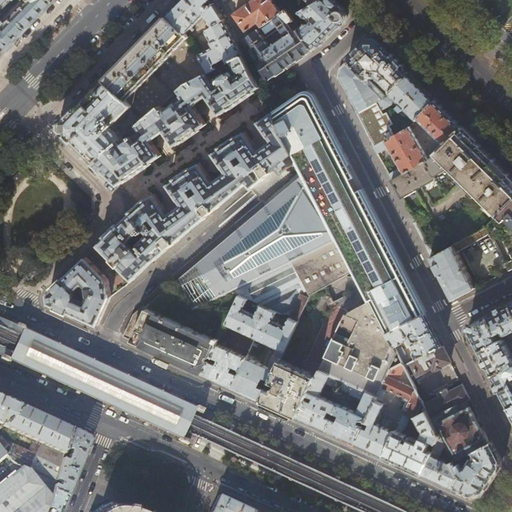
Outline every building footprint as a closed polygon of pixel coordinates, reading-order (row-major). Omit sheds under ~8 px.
[(0,0),(0,46),(17,29),(34,12),(45,0),(44,0),(0,0)] [(206,13),(214,26),(208,29),(207,32),(215,47),(201,55),(211,72),(217,69),(215,64),(226,58),(229,63),(233,61),(243,55),(224,20),(225,18),(213,0),(182,0),(168,17),(185,34),(190,29),(193,31),(194,29),(192,27),(206,13)] [(250,35),(282,13),(272,0),(254,0),(235,13),(247,30),(248,36),(250,35)] [(337,3),(334,0),(320,0),(314,4),(301,12),(305,16),(308,17),(309,16),(313,21),(307,21),(302,27),(301,29),(314,49),(321,44),(345,20),(347,16),(347,12),(344,9),(339,4),(338,5),(337,3)] [(293,17),(297,14),(292,6),(288,10),(293,17)] [(266,77),(270,78),(314,49),(301,29),(299,27),(295,30),(291,24),(295,21),(293,17),(288,10),(282,13),(250,35),(248,36),(255,46),(252,49),(266,77)] [(185,34),(168,17),(154,30),(140,45),(115,70),(106,79),(110,83),(114,87),(132,106),(146,119),(161,107),(162,106),(165,103),(145,82),(170,56),(171,56),(196,81),(209,74),(211,72),(201,55),(191,40),(185,34)] [(368,39),(348,59),(368,78),(371,76),(377,76),(377,80),(390,93),(410,73),(398,61),(376,39),(368,39)] [(167,109),(166,108),(165,107),(164,108),(162,106),(161,107),(130,133),(134,138),(133,139),(129,134),(127,136),(130,140),(128,142),(127,141),(124,143),(125,145),(122,147),(118,143),(117,144),(120,148),(119,149),(118,149),(115,146),(95,161),(108,174),(119,184),(161,155),(151,140),(152,139),(165,130),(175,145),(206,124),(193,105),(194,104),(207,95),(220,113),(260,86),(244,55),(243,55),(233,61),(240,71),(240,72),(235,75),(234,74),(231,75),(231,74),(222,81),(224,83),(218,87),(209,74),(196,81),(180,91),(185,99),(167,112),(165,111),(167,109)] [(368,78),(348,59),(339,68),(338,76),(358,113),(381,99),(368,85),(368,79),(368,78)] [(423,86),(410,73),(390,93),(387,96),(381,99),(358,113),(375,147),(395,135),(390,125),(393,123),(387,111),(384,113),(381,108),(383,108),(392,103),(392,100),(390,98),(393,95),(405,107),(403,109),(407,113),(409,111),(417,119),(419,117),(437,100),(423,86)] [(115,146),(117,144),(118,143),(122,138),(118,130),(114,126),(132,106),(114,87),(111,89),(108,86),(110,83),(106,79),(82,104),(62,124),(62,128),(66,133),(77,143),(95,161),(115,146)] [(306,92),(302,93),(274,112),(299,160),(306,174),(338,238),(349,259),(351,259),(356,270),(371,300),(388,333),(426,313),(376,214),(373,212),(371,213),(367,204),(363,197),(364,195),(365,193),(316,97),(313,94),(310,93),(306,92)] [(450,113),(437,100),(419,117),(424,122),(421,125),(426,130),(429,127),(442,141),(445,144),(463,126),(450,113)] [(227,172),(213,182),(200,162),(169,184),(183,203),(169,213),(155,194),(148,199),(132,213),(113,232),(99,245),(133,279),(154,259),(156,260),(159,257),(181,238),(203,219),(224,201),(248,182),(252,187),(274,170),(271,167),(278,162),(285,171),(294,164),(299,160),(274,112),(260,122),(273,141),(259,151),(245,131),(213,153),(227,172)] [(433,156),(445,144),(442,141),(439,143),(434,141),(428,146),(429,152),(426,154),(410,126),(395,135),(375,147),(374,147),(377,153),(389,146),(401,166),(389,173),(393,180),(433,156)] [(479,142),(463,126),(445,144),(433,156),(393,180),(403,198),(435,179),(434,177),(451,168),(465,182),(494,156),(479,142)] [(494,156),(465,182),(498,215),(511,201),(511,174),(500,163),(494,156)] [(277,167),(274,170),(252,187),(257,194),(263,201),(290,177),(294,183),(304,175),(294,164),(285,171),(282,173),(277,167)] [(29,171),(24,167),(9,182),(13,187),(29,171)] [(338,238),(306,174),(304,175),(294,183),(284,192),(241,228),(216,248),(180,278),(194,308),(231,290),(338,238)] [(511,201),(498,215),(488,226),(491,232),(494,238),(501,234),(511,256),(511,260),(506,263),(510,270),(511,269),(511,201)] [(431,257),(436,254),(417,221),(414,223),(431,257)] [(457,252),(491,232),(488,226),(487,227),(437,255),(436,254),(431,257),(453,300),(458,297),(476,288),(457,252)] [(338,238),(231,290),(241,295),(248,299),(261,305),(269,308),(269,306),(278,311),(290,316),(298,320),(310,293),(356,270),(351,259),(349,259),(338,238)] [(83,317),(99,324),(104,310),(111,296),(108,280),(87,258),(69,275),(52,292),(52,295),(53,301),(54,304),(65,309),(83,317)] [(241,295),(231,290),(194,308),(180,278),(163,293),(144,309),(137,314),(126,337),(130,338),(148,346),(171,357),(187,364),(205,373),(219,343),(228,323),(241,295)] [(261,305),(257,315),(244,309),(248,299),(241,295),(228,323),(256,336),(269,308),(261,305)] [(390,369),(403,362),(388,333),(371,300),(350,311),(347,311),(320,369),(321,370),(349,383),(378,396),(390,369)] [(500,309),(487,315),(498,334),(500,333),(506,336),(511,332),(511,306),(510,303),(500,309)] [(247,392),(262,399),(280,361),(298,320),(290,316),(285,326),(273,321),(278,311),(269,306),(269,308),(256,336),(276,345),(267,365),(247,356),(241,368),(239,374),(233,385),(247,392)] [(443,346),(426,313),(388,333),(403,362),(405,364),(410,362),(402,347),(400,348),(398,345),(401,343),(400,341),(408,337),(410,334),(413,335),(415,339),(412,340),(412,342),(415,348),(413,352),(415,355),(413,357),(414,360),(443,346)] [(498,334),(487,315),(471,323),(469,331),(472,338),(479,351),(499,341),(497,338),(501,336),(498,334)] [(194,405),(26,328),(24,332),(22,331),(22,332),(17,330),(6,356),(10,357),(10,358),(12,359),(10,363),(178,440),(179,436),(181,437),(182,436),(184,432),(191,415),(193,410),(194,410),(192,409),(194,405)] [(501,340),(499,341),(479,351),(484,360),(492,375),(503,370),(502,366),(511,360),(511,355),(505,341),(501,340)] [(232,370),(234,366),(234,365),(241,368),(247,356),(219,343),(205,373),(220,380),(233,385),(239,374),(232,370)] [(451,361),(443,346),(414,360),(410,362),(405,364),(405,366),(410,374),(417,370),(419,374),(433,366),(435,368),(451,361)] [(511,360),(502,366),(503,370),(492,375),(501,393),(508,408),(511,405),(511,360)] [(299,416),(317,378),(280,361),(262,399),(282,408),(299,416)] [(405,364),(403,362),(390,369),(378,396),(356,442),(371,449),(385,455),(396,432),(387,428),(390,421),(383,419),(380,425),(375,422),(384,404),(379,402),(379,400),(380,399),(382,400),(385,395),(386,388),(411,400),(416,389),(398,380),(405,366),(405,364)] [(328,429),(340,403),(321,394),(327,382),(345,391),(349,383),(321,370),(317,378),(299,416),(314,422),(328,429)] [(346,395),(344,394),(340,403),(328,429),(340,435),(356,442),(378,396),(349,383),(345,391),(364,400),(359,411),(358,412),(346,406),(347,402),(344,400),(346,395)] [(470,399),(462,384),(425,403),(428,410),(438,430),(442,428),(454,453),(456,454),(458,459),(459,459),(461,458),(469,454),(473,451),(488,444),(485,438),(485,437),(466,402),(466,401),(470,399)] [(428,410),(421,414),(420,413),(419,410),(423,401),(416,389),(411,400),(396,432),(385,455),(401,462),(423,473),(432,452),(427,450),(430,444),(430,441),(436,443),(440,436),(438,430),(428,410)] [(0,395),(0,427),(2,425),(24,406),(4,397),(0,395)] [(66,448),(71,428),(46,417),(24,406),(2,425),(33,439),(27,450),(13,444),(9,455),(13,460),(24,465),(56,480),(64,455),(66,448)] [(72,451),(70,457),(64,455),(56,480),(61,482),(61,483),(59,488),(55,486),(53,491),(67,497),(90,442),(87,435),(78,431),(71,428),(66,448),(72,451)] [(445,445),(440,436),(436,443),(432,452),(423,473),(437,479),(455,487),(461,476),(459,472),(458,469),(454,462),(448,450),(445,451),(450,461),(450,464),(439,459),(445,445)] [(492,441),(488,444),(473,451),(476,455),(469,467),(459,472),(461,476),(455,487),(471,496),(484,492),(492,479),(501,467),(501,459),(492,441)] [(56,480),(24,465),(0,484),(0,456),(5,452),(0,446),(0,511),(47,511),(48,508),(53,491),(55,486),(56,480)] [(458,469),(463,466),(459,459),(458,459),(454,462),(458,469)] [(61,511),(67,497),(53,491),(48,508),(53,511),(52,511),(61,511)] [(219,495),(210,511),(252,511),(253,511),(239,505),(219,495)]
